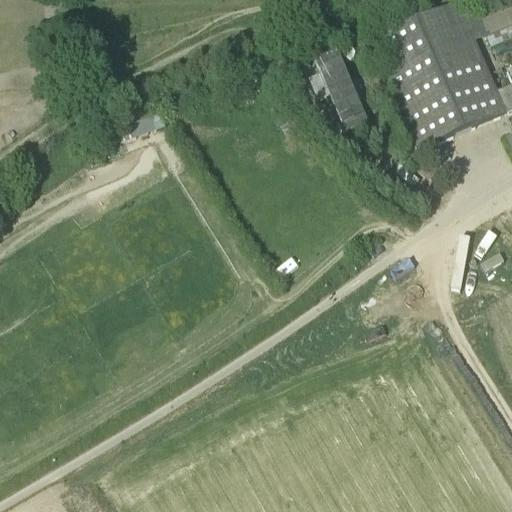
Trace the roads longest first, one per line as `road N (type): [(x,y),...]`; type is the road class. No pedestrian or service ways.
road 1 (track): [(446,221),(326,130),(269,39)]
road 2 (track): [(411,242),(511,411)]
